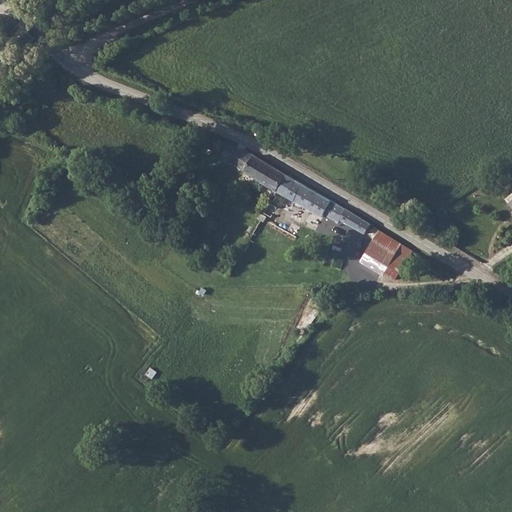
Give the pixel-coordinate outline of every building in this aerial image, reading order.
[(229,160),(237,164),(243,152),(235,147),(229,160)] [(245,148),(244,149),(243,152),(237,164),(259,177),(278,188),(287,172),(245,148)] [(278,188),(289,194),(298,179),(293,176),(287,172),(278,188)] [(366,232),(371,225),(298,179),(289,194),(324,213),(325,212),(340,220),(341,218),(366,232)] [(272,215),(276,208),(278,203),(271,200),(265,211),(272,215)] [(257,226),(261,218),(255,213),(251,221),(257,226)] [(267,221),(261,218),(257,226),(253,233),(258,236),(267,221)] [(395,279),(397,275),(412,249),(381,231),(357,267),(366,273),(371,266),(389,275),(395,279)]
